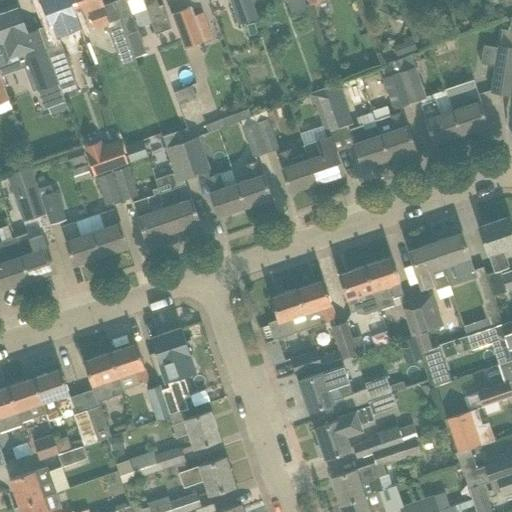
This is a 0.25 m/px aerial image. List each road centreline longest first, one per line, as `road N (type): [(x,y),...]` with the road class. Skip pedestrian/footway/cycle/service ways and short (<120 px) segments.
road 1 (residential): [(208,279),(511,178)]
road 2 (residential): [(288,511),(208,279)]
road 3 (residential): [(0,345),(208,279)]
